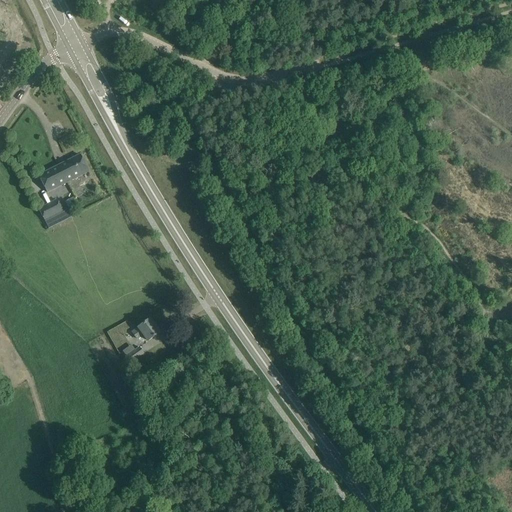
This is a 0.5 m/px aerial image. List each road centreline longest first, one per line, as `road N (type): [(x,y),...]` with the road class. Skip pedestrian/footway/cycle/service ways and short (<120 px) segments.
road 1 (secondary): [(375,511),(231,317),(120,134)]
road 2 (unclassified): [(338,57),(254,81),(217,74),(134,34),(108,32),(83,43)]
road 3 (track): [(338,57),(511,1)]
